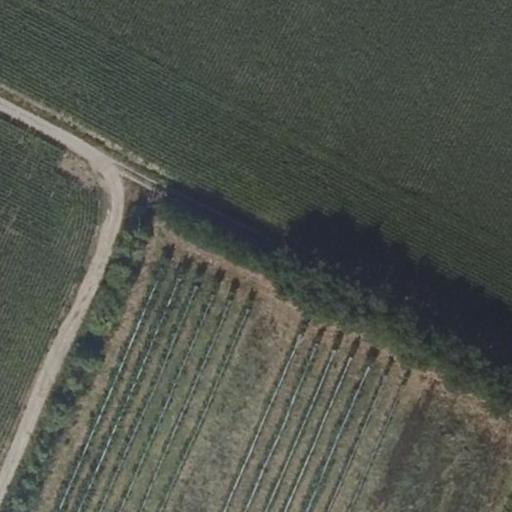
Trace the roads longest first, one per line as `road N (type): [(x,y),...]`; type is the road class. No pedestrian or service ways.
road 1 (track): [(135,185),(511,370)]
road 2 (track): [(135,185),(0,480)]
road 3 (track): [(0,114),(135,185)]
